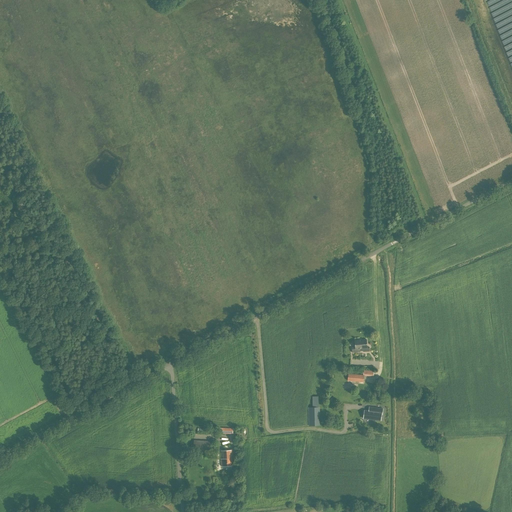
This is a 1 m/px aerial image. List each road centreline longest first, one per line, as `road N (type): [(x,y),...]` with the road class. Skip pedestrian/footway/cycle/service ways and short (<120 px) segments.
road 1 (unclassified): [(168,364),(511,180)]
road 2 (unclassified): [(0,455),(168,364)]
road 3 (unclassified): [(183,511),(168,364)]
